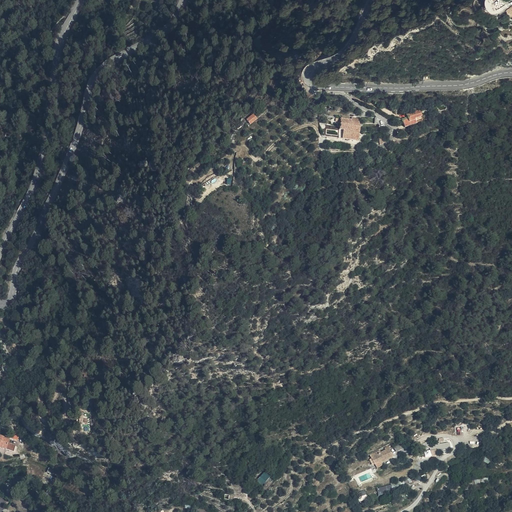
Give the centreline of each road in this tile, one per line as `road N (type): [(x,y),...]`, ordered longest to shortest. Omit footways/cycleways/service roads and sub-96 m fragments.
road 1 (tertiary): [(182,0),(163,28),(91,85),(12,298),(0,307)]
road 2 (tertiary): [(511,73),(397,87),(313,81),(314,64),(348,50),(370,0)]
road 3 (tertiary): [(0,252),(39,164),(60,48),(80,0)]
road 4 (track): [(392,137),(382,146),(332,150),(310,125),(289,131),(261,158),(243,146)]
